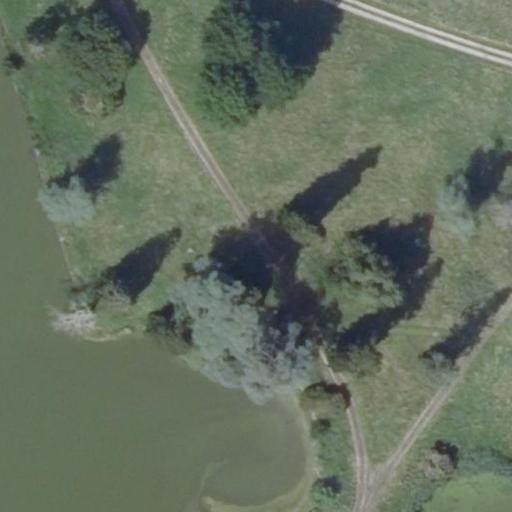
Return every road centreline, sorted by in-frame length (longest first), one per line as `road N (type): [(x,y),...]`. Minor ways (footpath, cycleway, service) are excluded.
road 1 (unclassified): [(107,0),(313,349),(342,410),(365,490)]
road 2 (unclassified): [(511,296),(365,490)]
road 3 (unclassified): [(323,0),(511,66)]
